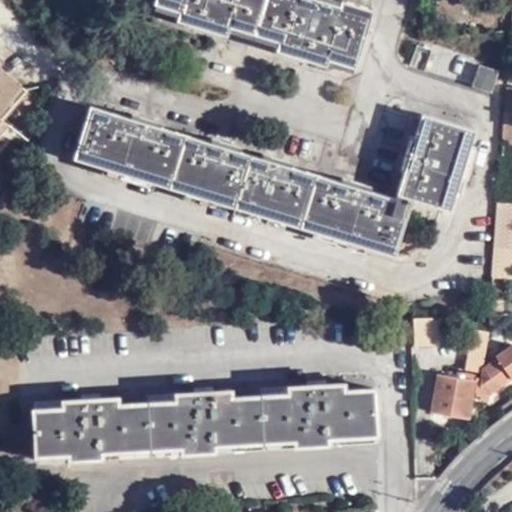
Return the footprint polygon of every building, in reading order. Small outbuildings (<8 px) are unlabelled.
[(322,0),(153,0),(153,4),(179,12),(178,16),(227,31),(229,28),(275,42),(274,45),(326,61),(326,59),(356,68),(373,11),(342,1),(340,5),(322,0)] [(0,124),(5,119),(0,114),(0,111),(24,85),(0,64),(0,124)] [(476,68),(470,86),(487,93),(493,75),(476,68)] [(395,196),(88,102),(71,155),(392,253),(405,212),(434,221),(438,207),(449,210),(473,130),(420,114),(395,196)] [(511,145),(511,114),(504,115),(503,145),(511,145)] [(511,163),(511,145),(503,145),(498,145),(497,163),(500,163),(510,163),(511,163)] [(511,185),(511,169),(510,169),(499,169),(498,185),(511,185)] [(433,318),(415,319),(417,346),(435,345),(433,318)] [(511,345),(482,368),(480,394),(491,395),(511,379),(511,345)] [(473,382),(435,376),(429,412),(467,419),(473,382)] [(63,407),(32,408),(35,454),(66,453),(67,460),(99,458),(100,450),(179,447),(180,454),(214,452),(214,444),(274,442),(274,448),(308,447),(308,440),(375,437),(373,391),(342,392),(342,386),(291,389),(291,395),(230,398),(230,392),(175,394),(176,401),(115,404),(115,397),(63,399),(63,407)] [(511,399),(502,406),(507,415),(511,411),(511,399)]
